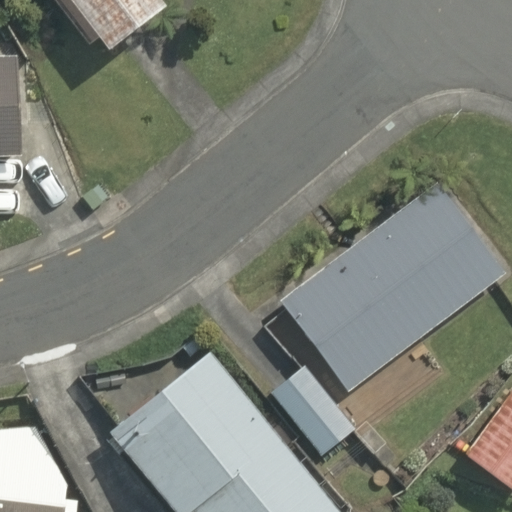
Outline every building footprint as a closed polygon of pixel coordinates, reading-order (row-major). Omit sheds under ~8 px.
[(104,42),(115,56),(174,11),(165,0),(56,0),(94,49),(104,42)] [(22,58),(0,59),(0,161),(28,160),(22,58)] [(432,181),(271,308),(346,403),(507,276),(432,181)] [(331,511),(215,365),(109,449),(158,511),(331,511)] [(361,438),(295,380),(271,407),(337,465),(361,438)] [(511,511),(511,388),(510,387),(449,462),(510,511),(511,511)] [(0,511),(66,511),(69,489),(35,427),(0,427),(0,511)]
